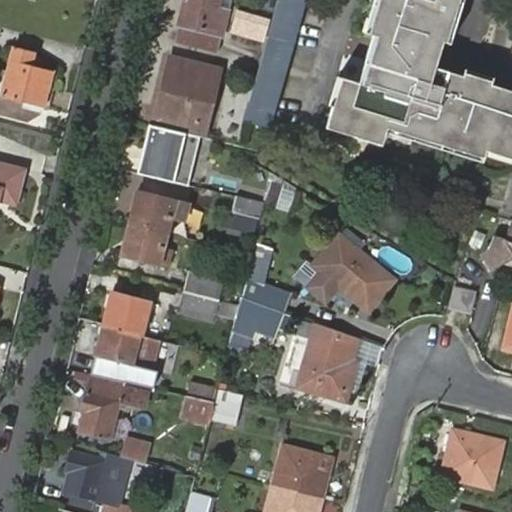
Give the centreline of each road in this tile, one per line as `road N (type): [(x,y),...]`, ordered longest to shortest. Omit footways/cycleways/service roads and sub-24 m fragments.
road 1 (residential): [(0,510),(130,0)]
road 2 (residential): [(511,402),(456,385),(444,363),(426,358),(411,367),(371,511)]
